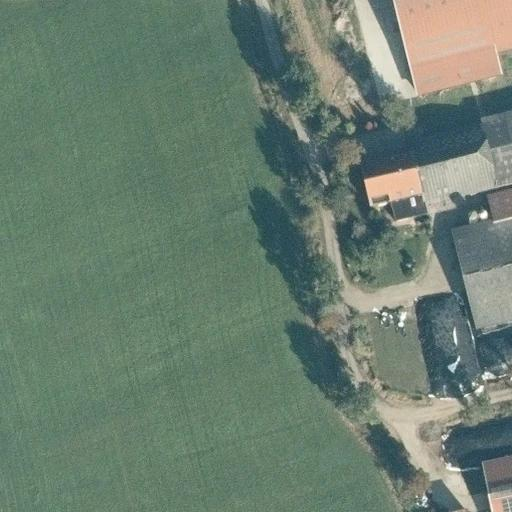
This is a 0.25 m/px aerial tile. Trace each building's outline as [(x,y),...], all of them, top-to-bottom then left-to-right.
[(511,53),(511,0),(390,0),(416,102),(505,80),(499,57),(511,53)] [(366,159),(377,203),(431,191),(435,201),(511,183),(511,109),(483,115),(484,120),(413,136),(416,148),(366,159)] [(511,213),(454,227),(475,325),(511,317),(511,213)] [(382,354),(391,374),(422,359),(413,340),(382,354)] [(511,511),(511,461),(484,468),(493,511),(511,511)]
